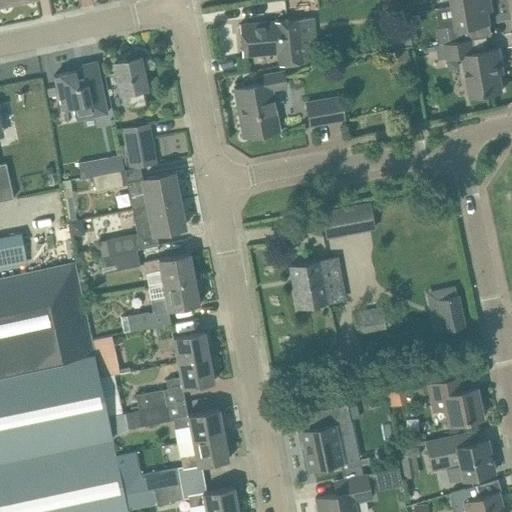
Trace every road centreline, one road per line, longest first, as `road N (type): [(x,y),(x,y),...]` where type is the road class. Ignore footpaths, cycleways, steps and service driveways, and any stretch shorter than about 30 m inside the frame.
road 1 (residential): [(279,511),(216,182)]
road 2 (residential): [(216,182),(456,143)]
road 3 (residential): [(498,330),(456,143)]
road 4 (residential): [(0,44),(180,7)]
road 5 (residential): [(216,182),(180,7)]
